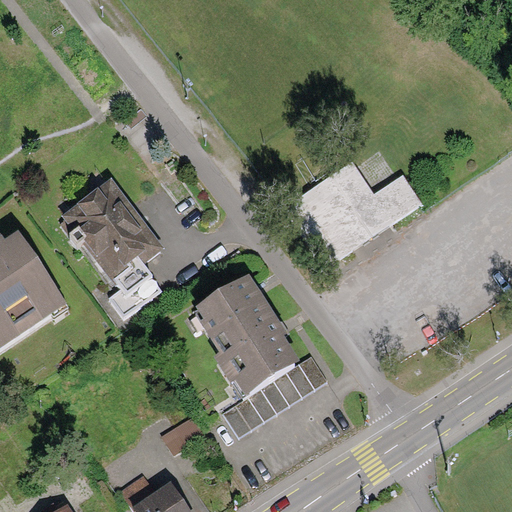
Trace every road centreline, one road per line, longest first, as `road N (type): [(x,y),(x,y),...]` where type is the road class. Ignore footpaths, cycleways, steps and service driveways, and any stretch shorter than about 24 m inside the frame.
road 1 (residential): [(409,436),(73,0)]
road 2 (primary): [(409,436),(511,367)]
